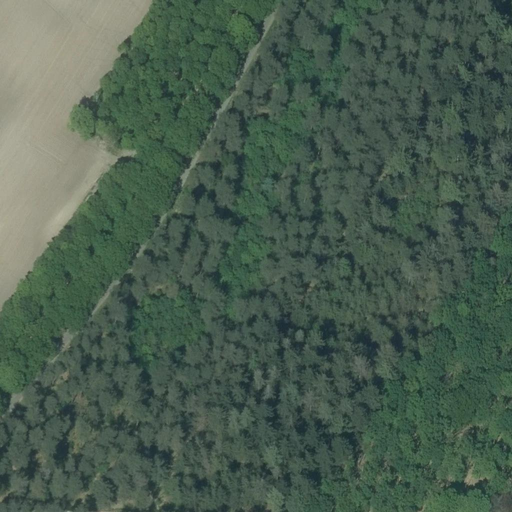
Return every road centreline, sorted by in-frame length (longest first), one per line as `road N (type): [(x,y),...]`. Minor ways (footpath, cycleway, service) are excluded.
road 1 (track): [(497,17),(146,511)]
road 2 (unclassified): [(0,426),(155,223),(281,0)]
